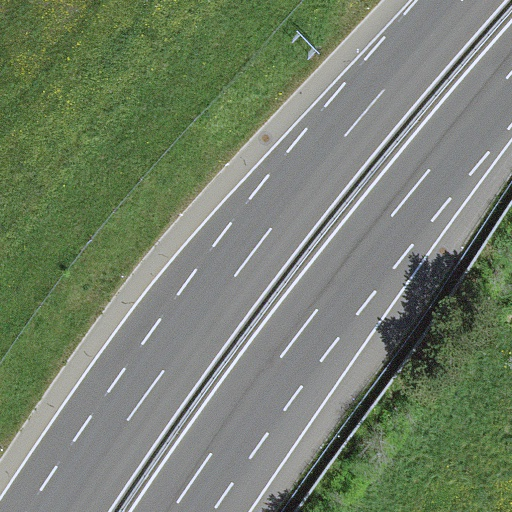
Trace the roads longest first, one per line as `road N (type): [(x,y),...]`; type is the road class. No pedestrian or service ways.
road 1 (trunk): [(461,0),(259,244),(68,511)]
road 2 (trunk): [(170,511),(277,361),(511,72)]
